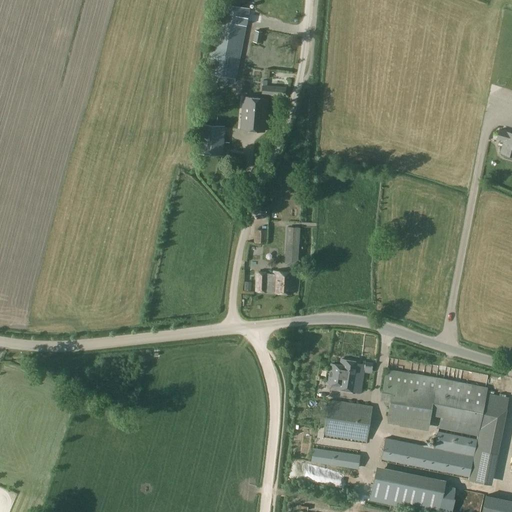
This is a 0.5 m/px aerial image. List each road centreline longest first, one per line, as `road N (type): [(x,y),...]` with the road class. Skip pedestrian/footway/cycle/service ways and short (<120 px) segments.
road 1 (unclassified): [(233,328),(241,235),(297,84),(308,0)]
road 2 (unclassified): [(511,369),(352,319),(259,325)]
road 3 (unclassified): [(233,328),(64,346),(0,342)]
road 4 (track): [(262,511),(274,402),(250,326)]
